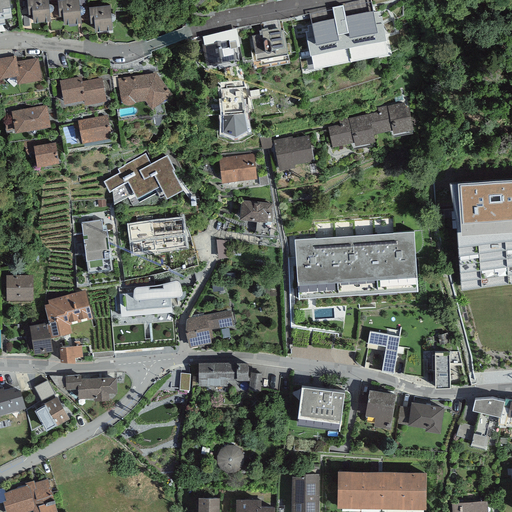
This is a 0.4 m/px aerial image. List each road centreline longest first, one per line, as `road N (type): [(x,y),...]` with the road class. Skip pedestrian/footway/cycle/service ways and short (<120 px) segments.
road 1 (residential): [(147,363),(251,357),(376,376),(420,392),(511,389)]
road 2 (residential): [(320,0),(209,23),(123,53),(0,42)]
road 3 (unknown): [(269,147),(285,267),(285,363)]
road 4 (residential): [(0,475),(114,412),(147,363)]
road 5 (residential): [(0,363),(147,363)]
